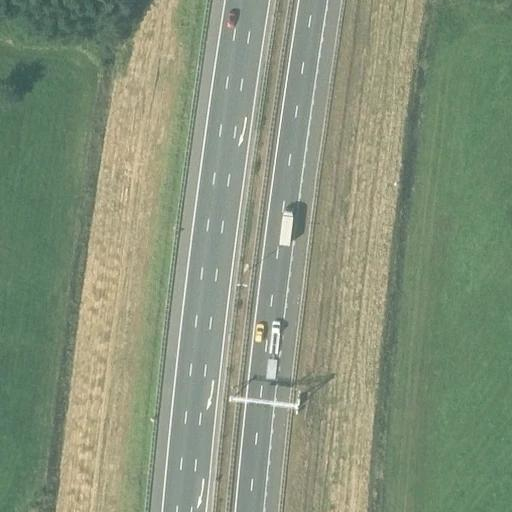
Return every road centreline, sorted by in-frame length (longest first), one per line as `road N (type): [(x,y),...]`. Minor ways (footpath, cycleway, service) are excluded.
road 1 (motorway): [(245,0),(183,511)]
road 2 (motorway): [(254,511),(272,300),(313,0)]
